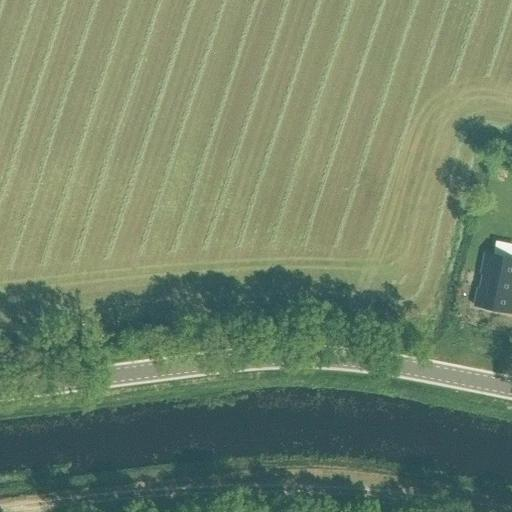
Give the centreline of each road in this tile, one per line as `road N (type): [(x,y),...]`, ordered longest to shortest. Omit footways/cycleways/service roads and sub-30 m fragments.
road 1 (tertiary): [(511,388),(388,363),(300,358),(0,391)]
road 2 (track): [(41,511),(209,489),(321,487),(507,511)]
